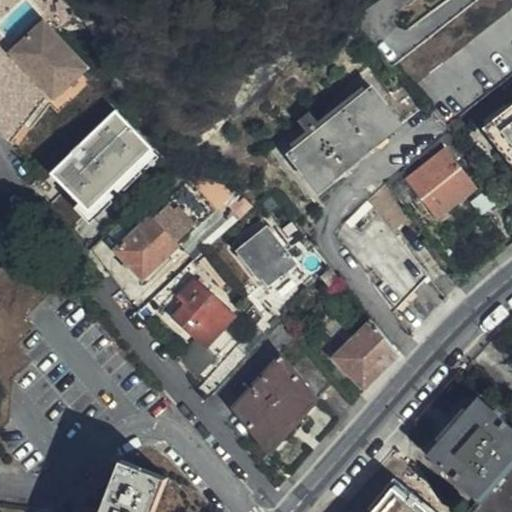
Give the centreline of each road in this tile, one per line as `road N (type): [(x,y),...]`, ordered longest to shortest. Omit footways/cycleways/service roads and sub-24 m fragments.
road 1 (unclassified): [(279,511),(86,262)]
road 2 (tertiary): [(299,511),(511,278)]
road 3 (unclassified): [(0,486),(39,486),(89,465),(133,430),(167,426),(247,511)]
